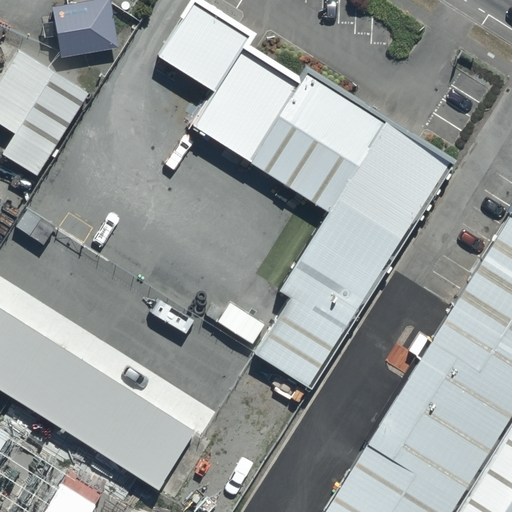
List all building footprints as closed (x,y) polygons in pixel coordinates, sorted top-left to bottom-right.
[(110,0),(77,0),(51,4),(60,55),(118,45),(110,0)] [(252,350),(313,388),(456,159),(308,67),(301,77),(254,50),(262,38),(199,0),(191,0),(154,60),(215,92),(191,126),(326,210),(276,283),(290,292),(252,350)] [(19,48),(0,77),(0,121),(14,131),(2,151),(36,173),(88,91),(19,48)] [(511,200),(319,507),(326,511),(446,511),(511,408),(511,200)] [(0,387),(158,487),(195,429),(0,306),(0,387)] [(511,511),(511,408),(446,511),(511,511)]
